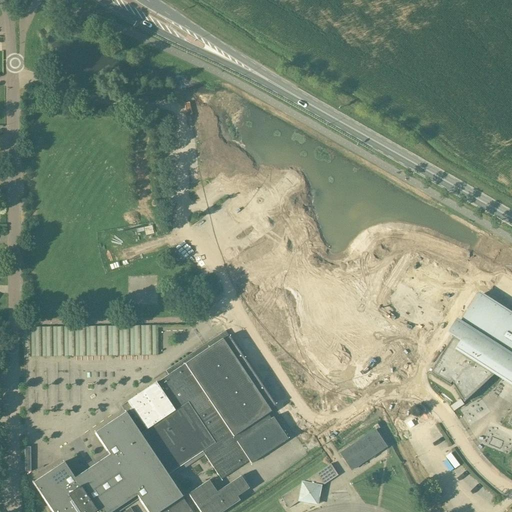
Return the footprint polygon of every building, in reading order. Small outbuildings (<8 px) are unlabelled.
[(276,210),(210,253),(260,328),(262,329),(264,331),(265,332),(268,333),(270,334),(272,335),(274,336),(276,337),(279,337),(281,338),(304,322),(304,323),(320,313),(319,312),(326,308),(327,306),(327,304),(327,301),(327,299),(327,297),(327,294),(327,292),(327,289),(326,287),(325,285),(276,210)] [(350,307),(350,309),(350,312),(350,314),(350,317),(351,319),(351,321),(352,323),(353,325),(354,328),(356,330),(357,332),(358,333),(360,335),(362,337),(364,338),(365,339),(365,340),(367,341),(369,342),(371,343),(373,344),(375,345),(377,346),(379,346),(383,346),(387,345),(390,345),(390,344),(402,347),(401,351),(403,351),(405,352),(407,352),(410,352),(412,352),(414,351),(416,351),(418,350),(420,349),(423,349),(424,348),(426,346),(428,345),(430,344),(432,343),(433,341),(435,340),(435,339),(436,338),(438,336),(439,334),(440,332),(441,330),(441,331),(442,329),(443,327),(451,333),(455,335),(436,364),(431,373),(451,385),(452,386),(452,385),(451,385),(453,382),(455,384),(454,385),(455,386),(465,402),(496,374),(498,372),(511,381),(511,418),(509,424),(511,425),(511,315),(480,296),(461,325),(457,323),(446,315),(449,301),(449,300),(450,298),(451,294),(450,294),(451,292),(451,289),(452,290),(452,287),(453,285),(453,283),(453,281),(453,278),(453,276),(453,273),(452,271),(452,269),(451,266),(450,264),(449,262),(448,260),(447,258),(445,256),(444,254),(442,252),(441,250),(439,249),(437,248),(435,246),(433,245),(430,244),(428,243),(426,242),(424,242),(422,241),(422,242),(420,241),(418,241),(418,240),(418,241),(414,240),(414,239),(413,239),(413,240),(410,239),(408,238),(408,239),(406,238),(404,237),(400,237),(397,236),(395,236),(393,236),(390,237),(388,237),(385,238),(383,238),(381,239),(379,240),(377,241),(375,243),(373,244),(371,246),(369,247),(367,249),(366,251),(364,253),(363,255),(362,257),(361,259),(360,261),(359,263),(359,266),(358,268),(357,272),(357,274),(356,279),(355,281),(355,283),(354,285),(353,290),(353,292),(352,294),(352,296),(351,298),(350,301),(350,303),(350,305),(350,307)] [(24,358),(156,356),(156,327),(23,328),(24,358)] [(268,413),(270,412),(269,410),(275,406),(225,331),(165,371),(168,375),(156,383),(128,401),(147,430),(140,434),(125,412),(95,433),(109,454),(74,478),(64,462),(33,483),(52,511),(112,511),(136,496),(147,511),(192,511),(167,475),(202,451),(221,479),(238,468),(242,473),(253,466),(251,464),(288,439),(273,417),(271,419),(268,413)] [(353,470),(387,447),(376,430),(341,454),(353,470)] [(499,453),(495,464),(511,470),(511,447),(508,456),(499,453)] [(339,475),(331,464),(282,497),(289,508),(300,501),(318,505),(321,487),(339,475)] [(236,497),(248,489),(240,476),(216,492),(208,480),(188,494),(200,511),(222,511),(239,501),(236,497)]
